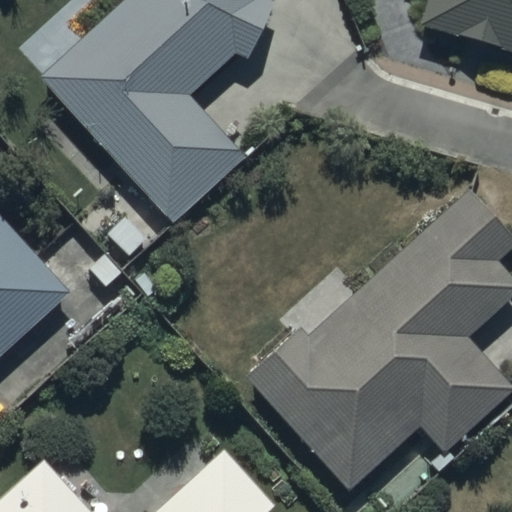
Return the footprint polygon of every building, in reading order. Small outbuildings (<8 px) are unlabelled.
[(112,0),(40,65),(168,211),(243,144),(190,84),(236,43),(246,49),(272,0),(112,0)] [(511,0),(422,0),(418,18),(511,42),(511,0)] [(296,317),(243,366),(348,481),(419,416),(441,440),(509,378),(463,328),(511,283),(511,272),(493,252),(511,235),(511,232),(466,182),(307,328),(296,317)] [(0,344),(68,284),(0,206),(0,344)] [(141,511),(95,511),(42,451),(0,487),(0,511),(261,511),(260,510),(275,497),(225,439),(141,511)]
